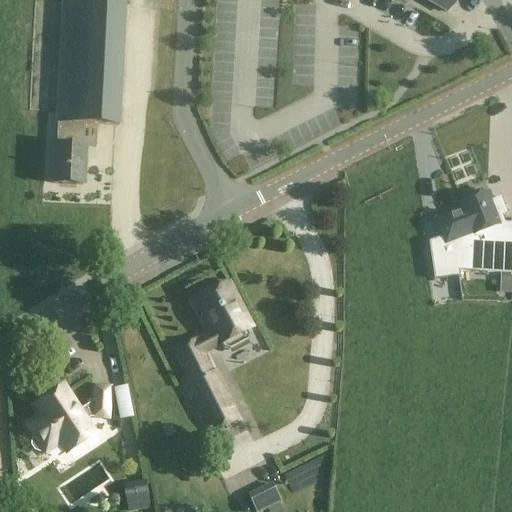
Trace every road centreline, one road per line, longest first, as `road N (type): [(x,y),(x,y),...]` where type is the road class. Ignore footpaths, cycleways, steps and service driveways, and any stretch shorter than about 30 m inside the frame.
road 1 (tertiary): [(231,211),(511,68)]
road 2 (tertiary): [(0,352),(231,211)]
road 3 (unclassified): [(189,0),(184,124),(231,211)]
